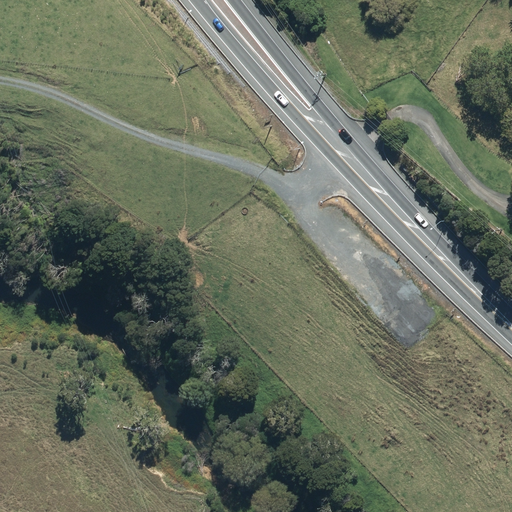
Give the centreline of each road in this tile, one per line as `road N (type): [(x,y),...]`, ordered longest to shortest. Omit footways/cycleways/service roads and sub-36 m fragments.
road 1 (trunk): [(347,149),(511,317)]
road 2 (track): [(347,149),(392,115),(412,112),(431,125),(464,176),(511,206)]
road 3 (trunk): [(347,149),(291,103),(204,0)]
road 4 (trunk): [(237,0),(347,149)]
